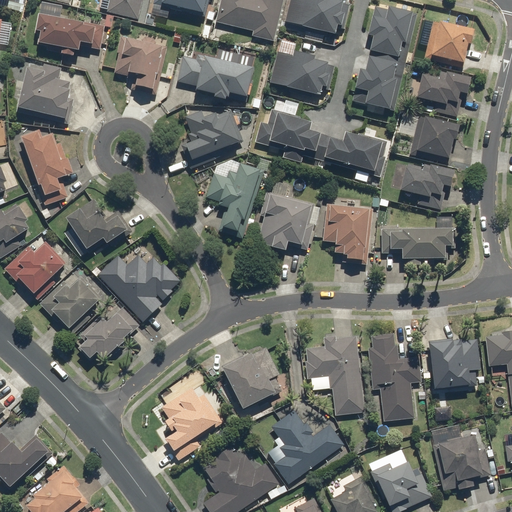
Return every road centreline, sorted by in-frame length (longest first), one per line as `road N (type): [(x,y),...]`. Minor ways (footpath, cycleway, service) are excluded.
road 1 (residential): [(233,315),(302,301),(437,299),(497,288)]
road 2 (residential): [(497,288),(489,153),(511,55)]
road 3 (residential): [(90,422),(194,333),(233,315)]
road 4 (residential): [(233,315),(157,187)]
road 5 (residential): [(157,187),(103,157),(105,140),(121,125),(147,137)]
road 6 (tertiary): [(0,332),(90,422)]
